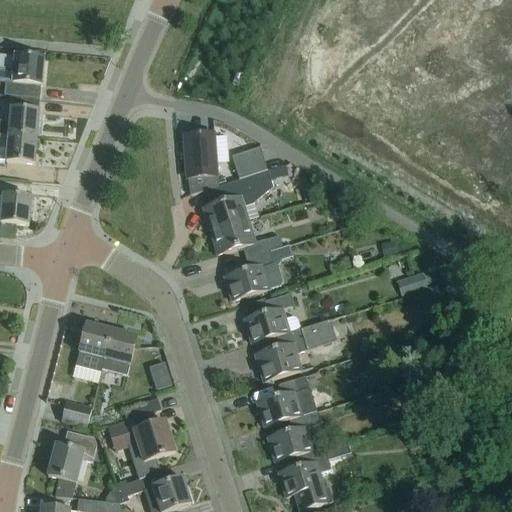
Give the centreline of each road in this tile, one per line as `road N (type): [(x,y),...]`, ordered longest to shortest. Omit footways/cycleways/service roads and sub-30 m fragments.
road 1 (unclassified): [(511,285),(225,116),(128,92)]
road 2 (residential): [(232,511),(169,312),(143,280),(68,240)]
road 3 (tertiary): [(2,496),(62,263)]
road 4 (tertiary): [(68,240),(128,92)]
